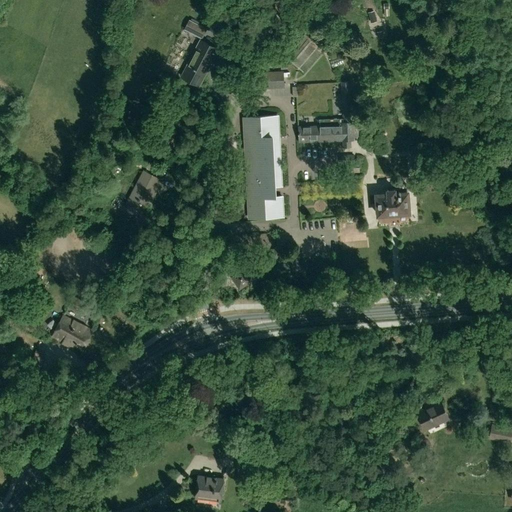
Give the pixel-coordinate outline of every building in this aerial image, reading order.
[(371,23),(377,21),(374,11),(368,13),(371,23)] [(184,29),(202,39),(207,28),(189,19),(184,29)] [(218,49),(199,40),(182,72),(199,81),(205,69),(207,70),(218,49)] [(258,89),(284,87),(284,71),(257,73),(258,89)] [(320,125),(340,124),(340,122),(353,121),(354,138),(359,136),(356,130),(356,118),(353,118),(350,81),(340,81),(342,118),(319,119),(320,125)] [(282,186),(279,115),(243,117),(248,219),(284,217),(283,195),(276,196),(276,187),(282,186)] [(340,124),(320,125),(297,126),(299,142),(342,141),(342,148),(351,147),(351,140),(354,140),(354,138),(353,121),(340,122),(340,124)] [(354,154),(340,154),(340,163),(355,163),(354,154)] [(162,180),(143,170),(124,209),(139,217),(148,200),(151,201),(162,180)] [(407,190),(406,184),(399,185),(399,189),(396,189),(387,190),(387,194),(376,194),(377,215),(409,213),(408,190),(407,190)] [(511,191),(493,195),(494,207),(509,204),(509,199),(511,198),(511,191)] [(267,264),(275,267),(279,256),(272,253),(267,264)] [(239,262),(227,271),(230,276),(229,276),(239,290),(253,280),(243,267),(242,267),(239,262)] [(24,290),(32,274),(21,268),(14,283),(11,281),(4,294),(21,302),(27,291),(24,290)] [(91,305),(74,296),(68,306),(76,311),(75,312),(82,316),(82,314),(85,316),(91,305)] [(62,317),(52,337),(82,351),(92,332),(62,317)] [(450,419),(445,407),(441,401),(416,413),(418,417),(425,431),(450,419)] [(511,429),(492,425),(489,438),(509,443),(511,429)] [(195,498),(220,501),(224,478),(197,475),(195,498)]
